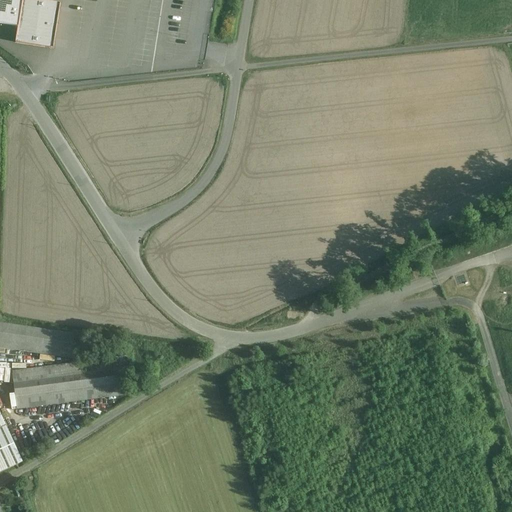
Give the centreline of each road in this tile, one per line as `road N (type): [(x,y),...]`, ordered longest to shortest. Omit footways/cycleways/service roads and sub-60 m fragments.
road 1 (unclassified): [(115,233),(173,312),(238,341),(378,307)]
road 2 (unclassified): [(115,233),(175,199),(212,160),(244,0)]
road 3 (track): [(238,341),(0,488)]
road 4 (unclassified): [(0,63),(115,233)]
